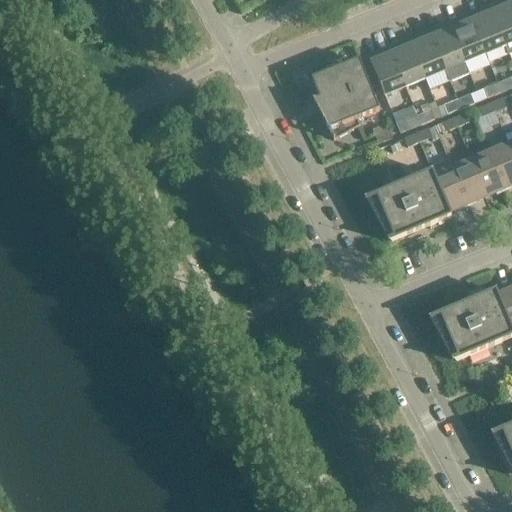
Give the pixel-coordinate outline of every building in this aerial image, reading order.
[(511,55),(511,9),(509,2),(499,5),(501,10),(491,15),(504,47),(508,57),(511,55)] [(478,14),(469,18),(484,56),(504,47),(491,15),(480,19),(478,14)] [(484,56),(469,18),(459,22),(461,27),(451,31),(464,64),(484,56)] [(429,35),(444,72),(449,83),(469,75),(464,64),(451,31),(440,36),(438,31),(429,35)] [(444,72),(429,35),(419,38),(422,43),(411,48),(424,81),(444,72)] [(398,47),(389,51),(404,89),(424,81),(411,48),(400,52),(398,47)] [(404,89),(389,51),(380,55),(382,60),(370,65),(384,97),(404,89)] [(312,85),(318,101),(314,103),(313,102),(312,103),(333,142),(360,128),(357,122),(379,113),(359,62),(337,71),(334,63),(305,74),(311,86),(312,85)] [(511,84),(510,80),(497,85),(501,95),(511,89),(511,84)] [(501,95),(497,85),(483,91),(487,100),(501,95)] [(470,96),(457,102),(460,111),(474,106),(470,96)] [(506,109),(503,100),(491,105),(494,114),(506,109)] [(460,111),(457,102),(443,107),(447,117),(460,111)] [(494,114),(491,105),(479,110),(482,119),(494,114)] [(430,112),(417,118),(420,127),(434,122),(430,112)] [(468,124),(465,116),(453,120),(456,130),(468,124)] [(420,127),(417,118),(403,123),(407,133),(420,127)] [(456,130),(453,120),(441,125),(445,135),(456,130)] [(431,139),(428,131),(416,135),(419,144),(431,139)] [(419,144),(416,135),(404,140),(407,149),(419,144)] [(511,186),(511,156),(508,148),(490,156),(504,190),(511,186)] [(504,190),(490,156),(471,164),(485,198),(504,190)] [(485,198),(471,164),(452,172),(467,206),(485,198)] [(467,206),(452,172),(434,179),(432,174),(431,174),(450,219),(451,219),(448,214),(467,206)] [(450,219),(431,174),(370,201),(370,202),(376,200),(395,243),(450,219)] [(511,292),(498,299),(496,294),(495,294),(511,334),(511,292)] [(511,339),(511,334),(495,294),(440,317),(458,360),(457,361),(458,363),(511,339)] [(511,428),(495,436),(496,437),(502,435),(511,457),(511,428)]
